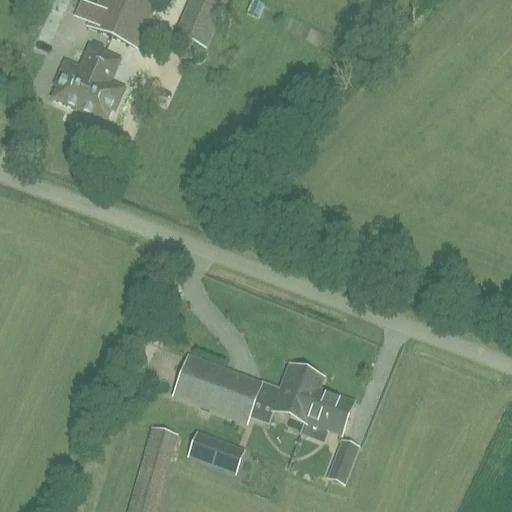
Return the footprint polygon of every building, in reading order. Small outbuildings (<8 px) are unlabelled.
[(112,40),(129,0),(101,0),(97,12),(102,14),(94,32),(112,40)] [(136,51),(157,3),(149,0),(129,0),(112,40),(136,51)] [(190,0),(178,27),(210,41),(228,0),(190,0)] [(58,42),(66,20),(55,15),(46,37),(58,42)] [(119,63),(104,56),(89,49),(79,72),(65,66),(57,83),(60,85),(53,102),(104,125),(112,108),(115,110),(123,92),(109,85),(119,63)] [(341,438),(352,409),(317,395),(321,382),(290,370),(280,398),(261,391),(261,388),(190,361),(175,401),(246,428),(254,407),(304,426),(305,425),(341,438)] [(155,511),(177,439),(153,431),(129,511),(155,511)] [(186,459),(211,469),(220,444),(195,435),(186,459)] [(343,489),(358,451),(343,445),(328,483),(343,489)]
